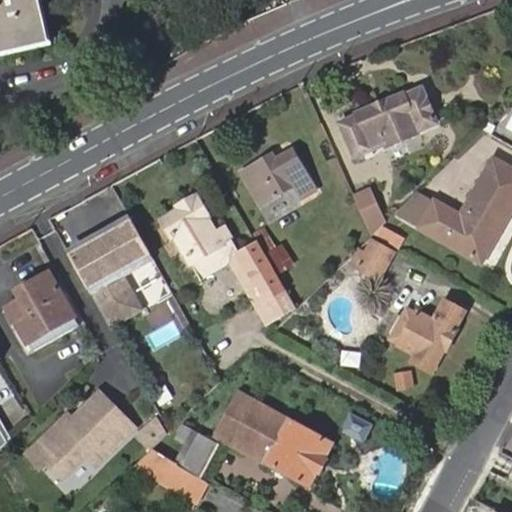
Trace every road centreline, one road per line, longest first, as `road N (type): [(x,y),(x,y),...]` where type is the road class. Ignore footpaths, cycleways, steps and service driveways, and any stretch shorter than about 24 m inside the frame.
road 1 (tertiary): [(0,197),(242,70),(409,0)]
road 2 (residential): [(441,511),(511,378)]
